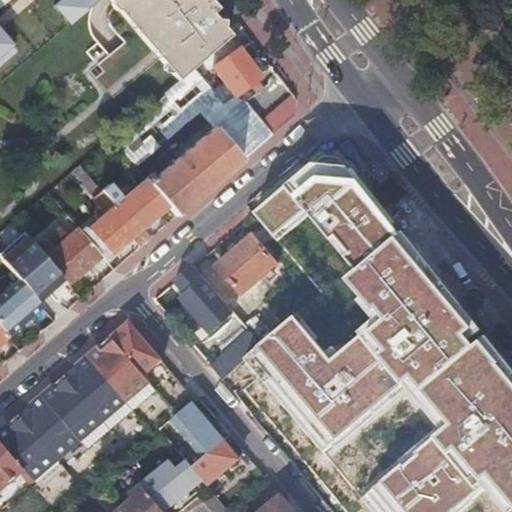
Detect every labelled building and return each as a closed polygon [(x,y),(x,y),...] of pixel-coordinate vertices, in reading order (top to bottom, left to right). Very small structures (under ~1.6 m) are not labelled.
[(96,0),(67,0),(62,5),(74,19),(96,0)] [(127,0),(165,42),(172,35),(177,42),(170,48),(176,56),(183,56),(182,63),(190,71),(205,58),(229,37),(220,27),(213,28),(215,21),(209,14),(214,9),(205,0),(200,0),(178,18),(172,12),(186,0),(127,0)] [(200,0),(186,0),(172,12),(178,18),(200,0)] [(172,35),(165,42),(170,48),(177,42),(172,35)] [(212,67),(205,58),(190,71),(174,84),(176,86),(185,96),(214,71),(233,96),(235,94),(245,87),(258,78),(237,49),(212,67)] [(242,162),(272,136),(262,125),(244,103),(235,94),(233,96),(214,71),(185,96),(197,110),(213,128),(242,162)] [(185,96),(176,86),(114,140),(135,164),(197,110),(185,96)] [(253,97),(245,87),(235,94),(244,103),(253,97)] [(272,136),(281,129),(272,118),(262,125),(272,136)] [(178,216),(242,162),(213,128),(178,158),(174,154),(169,158),(173,162),(150,183),(171,208),(178,216)] [(511,511),(511,378),(486,347),(372,198),(340,158),(323,156),(256,214),(265,225),(273,234),(280,242),(322,292),(261,345),(221,378),(333,511),(511,511)] [(147,180),(115,208),(135,232),(162,210),(166,213),(171,208),(150,183),(147,180)] [(135,232),(115,208),(84,235),(102,256),(105,259),(135,232)] [(102,256),(84,235),(65,213),(61,217),(74,232),(45,257),(52,266),(68,284),(95,261),(102,256)] [(26,236),(14,222),(0,233),(0,258),(0,259),(26,236)] [(265,225),(218,266),(242,296),(278,266),(260,245),(273,234),(265,225)] [(146,244),(152,239),(147,233),(141,238),(146,244)] [(140,249),(146,244),(141,238),(135,243),(140,249)] [(45,257),(34,245),(24,254),(43,275),(52,266),(45,257)] [(115,271),(105,259),(102,256),(95,261),(104,280),(115,271)] [(234,312),(195,266),(176,282),(185,292),(181,296),(210,331),(234,312)] [(14,276),(10,270),(5,274),(10,279),(14,276)] [(0,297),(0,328),(7,336),(30,316),(43,331),(54,323),(19,281),(0,297)] [(129,322),(0,433),(0,441),(26,471),(36,483),(154,382),(147,375),(163,361),(129,322)] [(261,345),(250,331),(211,365),(221,378),(261,345)] [(0,493),(26,471),(0,441),(0,493)] [(204,480),(209,487),(241,460),(225,442),(194,469),(204,480)] [(151,494),(166,511),(204,480),(194,469),(189,463),(151,494)] [(122,510),(123,511),(165,511),(166,511),(151,494),(144,485),(132,495),(136,499),(122,510)] [(254,502),(262,511),(282,496),(273,486),(254,502)] [(262,511),(261,511),(294,511),(282,496),(262,511)]
